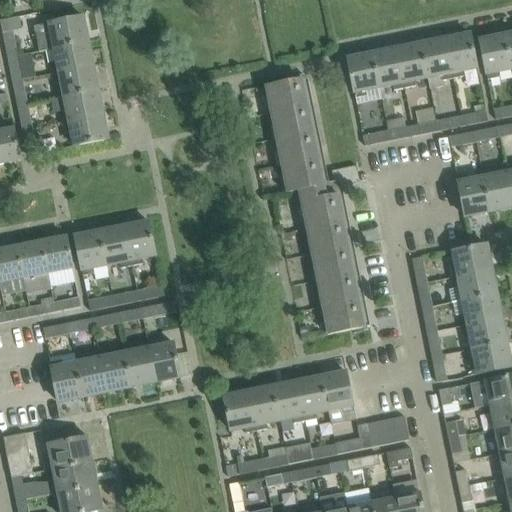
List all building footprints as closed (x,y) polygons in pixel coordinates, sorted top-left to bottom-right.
[(52,49),(88,43),(83,18),(44,25),(46,37),(50,36),(52,49)] [(8,59),(18,57),(12,31),(3,33),(8,59)] [(477,69),(474,55),(470,35),(445,40),(453,80),(464,77),(463,72),(477,69)] [(497,67),(510,64),(505,37),(479,42),(486,75),(498,73),(497,67)] [(442,82),(453,80),(445,40),(421,45),(428,79),(429,78),(431,89),(443,87),(442,82)] [(54,75),(93,67),(88,43),(52,49),(55,63),(52,64),(54,75)] [(414,81),(428,79),(421,45),(396,50),(404,89),(415,87),(414,81)] [(393,92),(404,89),(396,50),(372,55),(379,89),(392,86),(393,92)] [(366,91),(379,89),(372,55),(347,60),(355,99),(367,97),(366,91)] [(13,83),(22,81),(18,57),(8,59),(13,83)] [(65,98),(98,91),(93,67),(54,75),(56,86),(62,84),(65,98)] [(270,114),(307,106),(305,92),(309,91),(307,79),(265,88),(270,114)] [(18,107),(27,105),(22,81),(13,83),(18,107)] [(64,123),(103,115),(98,91),(65,98),(67,111),(61,112),(64,123)] [(0,105),(9,103),(7,94),(0,95),(0,105)] [(23,132),(32,130),(27,105),(18,107),(23,132)] [(488,122),(486,112),(484,105),(472,107),(473,115),(461,117),(463,127),(488,122)] [(275,140),(313,133),(310,118),(315,117),(312,106),(307,106),(270,114),(275,140)] [(495,121),(511,117),(511,107),(493,111),(495,121)] [(436,122),(435,123),(432,109),(415,112),(418,126),(412,127),(414,137),(438,132),(436,122)] [(72,133),(74,147),(108,140),(103,115),(64,123),(66,134),(72,133)] [(438,132),(463,127),(461,117),(436,122),(438,132)] [(500,138),(511,135),(511,125),(498,128),(500,138)] [(390,142),(414,137),(412,127),(388,132),(390,142)] [(476,143),(500,138),(498,128),(474,133),(476,143)] [(0,165),(20,161),(14,129),(0,131),(0,165)] [(38,154),(33,135),(32,130),(23,132),(28,156),(38,154)] [(281,167),(318,159),(315,145),(320,144),(317,132),(313,133),(275,140),(281,167)] [(365,147),(390,142),(388,132),(363,137),(365,147)] [(451,148),(476,143),(474,133),(449,138),(451,148)] [(304,189),(323,185),(321,171),(325,170),(323,158),(318,159),(281,167),(286,194),(304,190),(304,189)] [(356,167),(332,172),(335,189),(360,184),(356,167)] [(490,212),(511,207),(511,197),(506,168),(495,170),(496,176),(483,179),(490,212)] [(490,212),(483,179),(470,181),(468,176),(457,178),(465,217),(490,212)] [(306,202),(331,197),(328,184),(323,185),(304,189),(304,190),(306,202)] [(307,215),(310,228),(343,222),(340,208),(345,207),(342,194),(331,197),(306,202),(302,203),(305,216),(307,215)] [(313,241),(315,255),(348,248),(345,234),(350,233),(348,221),(343,222),(310,228),(307,229),(310,242),(313,241)] [(142,259),(156,256),(149,223),(124,228),(132,267),(143,265),(142,259)] [(121,269),(132,267),(124,228),(100,233),(107,266),(120,264),(121,269)] [(105,267),(107,266),(100,233),(75,238),(83,277),(94,275),(96,283),(108,281),(105,267)] [(48,274),(54,273),(73,269),(67,237),(42,242),(48,274)] [(24,279),(48,274),(42,242),(17,247),(24,279)] [(452,279),(491,271),(486,246),(453,252),(456,267),(450,268),(452,279)] [(0,284),(24,279),(17,247),(0,250),(0,284)] [(318,268),(321,281),(354,275),(351,260),(356,259),(353,247),(348,248),(315,255),(313,255),(315,268),(318,268)] [(427,284),(426,278),(422,258),(412,261),(417,286),(427,284)] [(463,302),(496,295),(491,271),(452,279),(454,290),(460,289),(463,302)] [(323,294),(326,307),(359,301),(356,287),(361,286),(358,274),(354,275),(321,281),(318,281),(320,295),(323,294)] [(422,310),(432,308),(427,284),(417,286),(422,310)] [(139,302),(164,297),(162,287),(137,292),(139,302)] [(56,313),(54,304),(51,289),(42,291),(44,298),(39,299),(40,307),(30,309),(32,318),(56,313)] [(115,307),(139,302),(137,292),(113,297),(115,307)] [(462,327),(501,319),(496,295),(463,302),(466,315),(460,316),(462,327)] [(90,312),(115,307),(113,297),(88,302),(90,312)] [(54,304),(56,313),(81,308),(79,299),(54,304)] [(329,320),(332,335),(365,328),(361,313),(366,312),(364,300),(359,301),(326,307),(323,308),(326,321),(329,320)] [(143,320),(168,315),(166,304),(141,309),(143,320)] [(427,334),(437,332),(432,308),(422,310),(427,334)] [(7,323),(32,318),(30,309),(5,314),(7,323)] [(119,325),(143,320),(141,309),(117,314),(119,325)] [(94,330),(119,325),(117,314),(92,320),(94,330)] [(473,350),(506,344),(501,319),(462,327),(464,338),(470,337),(473,350)] [(70,334),(94,330),(92,320),(68,325),(70,334)] [(45,340),(70,334),(68,325),(43,330),(45,340)] [(432,359),(442,357),(437,332),(427,334),(432,359)] [(174,344),(160,347),(159,341),(148,344),(156,383),(181,378),(174,344)] [(132,388),(156,383),(148,344),(137,346),(138,352),(125,354),(132,388)] [(472,376),(511,368),(506,344),(473,350),(476,364),(470,365),(472,376)] [(132,388),(125,354),(112,357),(111,351),(99,353),(107,393),(132,388)] [(83,398),(107,393),(99,353),(88,356),(89,362),(76,364),(83,398)] [(447,381),(443,362),(442,357),(432,359),(437,383),(447,381)] [(83,398),(76,364),(63,367),(62,361),(50,363),(58,403),(83,398)] [(343,415),(354,412),(346,373),(322,378),(328,412),(342,409),(343,415)] [(490,406),(511,401),(511,376),(485,382),(490,406)] [(315,414),(328,412),(322,378),(297,383),(305,422),(306,428),(317,425),(315,414)] [(294,425),(305,422),(297,383),(273,388),(280,421),(293,419),(294,425)] [(266,424),(280,421),(273,388),(249,393),(257,432),(268,430),(266,424)] [(454,414),(452,405),(449,389),(439,391),(444,416),(454,414)] [(246,434),(257,432),(249,393),(224,398),(231,431),(244,429),(246,434)] [(495,430),(511,426),(511,401),(490,406),(495,430)] [(397,443),(409,441),(404,417),(392,420),(397,443)] [(385,446),(397,443),(392,420),(381,422),(385,446)] [(448,439),(465,436),(465,435),(470,435),(467,420),(445,424),(448,439)] [(374,448),(385,446),(381,422),(369,425),(374,448)] [(319,425),(321,437),(332,435),(330,423),(319,425)] [(362,450),(374,448),(369,425),(357,427),(360,440),(362,450)] [(500,455),(511,452),(511,426),(495,430),(500,455)] [(311,450),(297,453),(292,430),(282,432),(288,465),(313,460),(311,450)] [(264,470),(288,465),(282,432),(281,432),(284,448),(268,451),(269,458),(262,460),(264,470)] [(11,478),(22,476),(32,474),(24,434),(3,439),(11,478)] [(448,439),(453,463),(469,459),(465,436),(448,439)] [(53,471),(93,463),(88,438),(48,446),(53,471)] [(337,456),(362,450),(360,440),(335,445),(337,456)] [(313,460),(337,456),(335,445),(311,450),(313,460)] [(388,463),(412,458),(410,448),(386,453),(388,463)] [(505,479),(511,477),(511,452),(500,455),(505,479)] [(363,468),(379,465),(377,455),(361,458),(363,468)] [(340,473),(363,468),(361,458),(338,463),(340,473)] [(228,478),(264,470),(262,460),(237,465),(237,464),(225,466),(228,478)] [(58,495),(98,487),(93,463),(53,471),(58,495)] [(314,478),(340,473),(338,463),(312,468),(314,478)] [(289,483),(314,478),(312,468),(287,473),(289,483)] [(481,483),(468,486),(465,471),(455,473),(458,489),(481,484),(481,483)] [(266,488),(289,483),(287,473),(264,478),(266,488)] [(472,502),(470,495),(483,492),(481,484),(458,489),(461,504),(472,502)] [(16,503),(27,501),(23,485),(13,487),(16,503)] [(61,511),(96,511),(103,511),(98,487),(58,495),(61,511)] [(423,511),(420,494),(393,499),(396,511),(423,511)] [(372,511),(396,511),(393,499),(371,504),(372,511)] [(28,511),(27,501),(16,503),(18,511),(28,511)]
